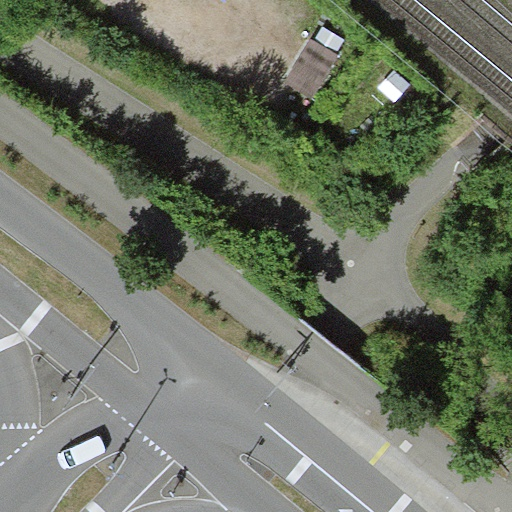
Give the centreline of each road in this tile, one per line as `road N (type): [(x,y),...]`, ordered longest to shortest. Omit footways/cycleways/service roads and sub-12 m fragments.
road 1 (secondary): [(206,369),(102,274),(0,198)]
road 2 (secondary): [(375,511),(206,369)]
road 3 (tertiary): [(5,317),(16,420),(0,497)]
road 4 (tertiary): [(138,403),(83,433),(9,511)]
road 5 (secondary): [(5,317),(138,403)]
road 6 (secondary): [(171,429),(264,511)]
